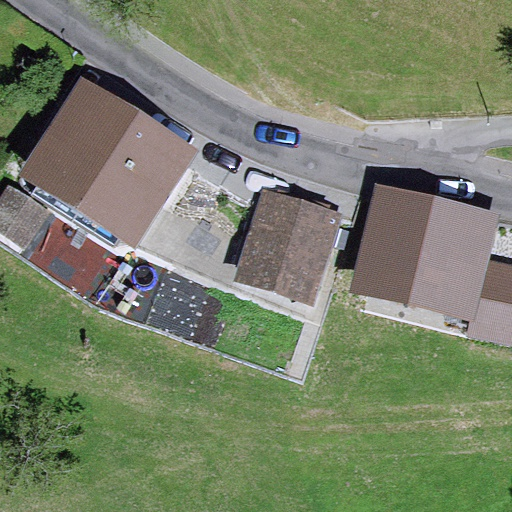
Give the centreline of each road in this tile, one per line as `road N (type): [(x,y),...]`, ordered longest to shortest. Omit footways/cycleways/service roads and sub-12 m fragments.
road 1 (residential): [(60,0),(268,126),(363,167),(511,203)]
road 2 (track): [(363,167),(511,121)]
